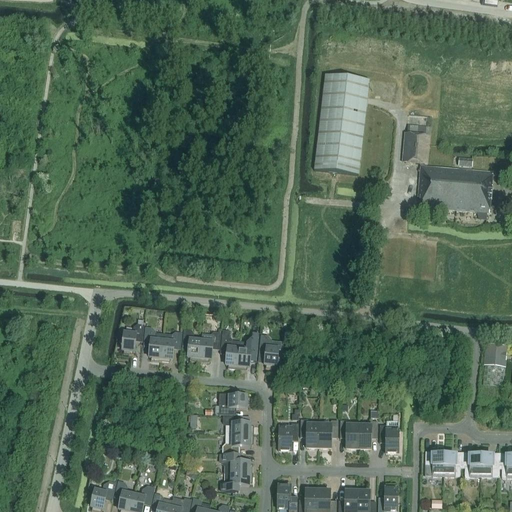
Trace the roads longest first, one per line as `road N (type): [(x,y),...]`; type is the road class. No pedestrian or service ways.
road 1 (unclassified): [(81,369),(98,292),(478,330)]
road 2 (residential): [(266,470),(267,388),(81,369)]
road 3 (residential): [(266,470),(416,473)]
road 4 (unclassified): [(51,511),(81,369)]
